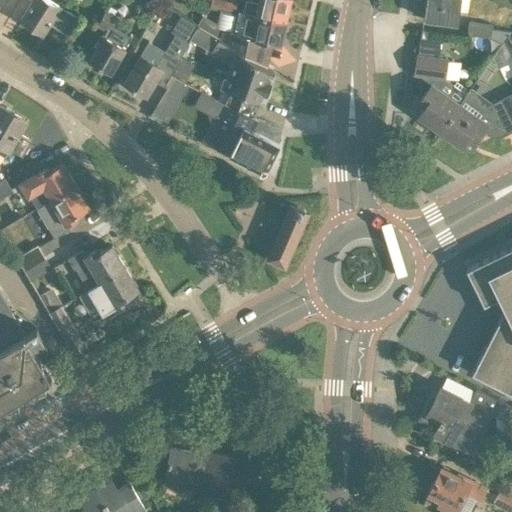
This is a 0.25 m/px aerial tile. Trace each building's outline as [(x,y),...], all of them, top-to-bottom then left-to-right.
[(67,35),(77,19),(60,7),(61,6),(51,0),(33,0),(20,20),(43,33),(49,23),(67,35)] [(234,14),(237,5),(217,0),(212,0),(209,8),(232,13),(234,14)] [(245,0),(242,11),(286,21),(291,0),(258,0),(258,3),(246,0),(245,0)] [(426,0),(423,18),(458,23),(461,0),(426,0)] [(131,38),(111,26),(116,17),(106,11),(98,26),(105,30),(103,34),(102,34),(95,46),(97,47),(88,62),(110,75),(126,48),(125,48),(131,38)] [(234,28),(226,26),(221,39),(261,63),(265,43),(281,47),(286,21),(242,11),(242,12),(238,11),(234,28)] [(468,22),(467,34),(490,37),(492,25),(468,22)] [(227,90),(221,102),(254,119),(263,102),(275,71),(261,63),(221,39),(199,26),(199,27),(192,39),(232,64),(221,87),(227,90)] [(141,53),(124,81),(133,87),(132,88),(135,90),(136,89),(149,97),(157,83),(166,67),(171,70),(187,41),(174,34),(158,63),(141,53)] [(511,34),(504,40),(502,42),(511,62),(511,34)] [(186,83),(196,64),(183,58),(173,76),(186,83)] [(440,132),(459,104),(468,91),(455,81),(452,85),(445,80),(448,63),(417,58),(414,76),(421,77),(423,79),(430,85),(417,103),(423,108),(418,116),(440,132)] [(170,86),(186,95),(191,86),(173,76),(168,85),(170,86)] [(468,91),(459,104),(440,132),(462,147),(463,145),(470,149),(482,131),(489,136),(492,136),(496,137),(499,137),(503,136),(511,130),(511,119),(501,99),(492,103),(470,88),(468,91)] [(210,114),(214,116),(215,114),(221,102),(201,92),(194,106),(210,114)] [(254,119),(221,102),(215,114),(231,122),(217,149),(227,155),(259,171),(261,172),(263,172),(265,171),(266,170),(267,169),(268,168),(279,145),(248,129),(254,119)] [(10,149),(22,156),(30,141),(20,135),(28,122),(0,105),(0,153),(4,156),(8,151),(9,152),(10,149)] [(34,175),(19,184),(28,198),(29,197),(36,208),(76,185),(63,162),(50,170),(48,166),(37,173),(38,174),(35,176),(34,175)] [(0,199),(13,192),(4,179),(0,181),(0,199)] [(90,208),(76,185),(36,208),(54,238),(70,229),(67,224),(68,224),(80,218),(78,214),(90,208)] [(289,208),(282,225),(267,260),(285,267),(307,216),(305,210),(294,206),(289,208)] [(37,245),(28,251),(17,257),(26,271),(46,259),(37,245)] [(81,271),(91,288),(125,267),(112,245),(98,253),(96,250),(86,255),(83,249),(69,258),(78,273),(81,271)] [(488,381),(487,384),(486,385),(508,397),(511,389),(511,246),(466,268),(484,304),(500,297),(506,311),(472,372),(488,381)] [(31,281),(42,275),(51,269),(46,259),(26,271),(31,281)] [(138,290),(125,267),(91,288),(101,305),(98,306),(102,315),(113,308),(113,309),(128,301),(126,297),(138,290)] [(57,307),(47,290),(41,294),(51,310),(57,307)] [(0,408),(51,378),(36,353),(48,346),(37,327),(25,334),(13,314),(0,293),(0,408)] [(65,338),(76,332),(60,306),(50,312),(65,338)] [(511,407),(475,389),(469,402),(440,386),(426,413),(439,420),(439,422),(432,436),(451,446),(452,444),(462,450),(482,411),(511,425),(511,407)] [(203,449),(202,452),(171,446),(164,484),(225,495),(229,474),(231,475),(235,455),(203,449)] [(466,478),(440,468),(428,493),(442,499),(439,505),(454,511),(457,511),(466,492),(482,500),(488,489),(466,478)] [(95,489),(108,511),(146,511),(129,482),(116,489),(110,480),(95,489)] [(511,511),(511,492),(502,487),(492,504),(508,511),(511,511)] [(108,511),(95,489),(79,498),(85,508),(78,511),(108,511)]
